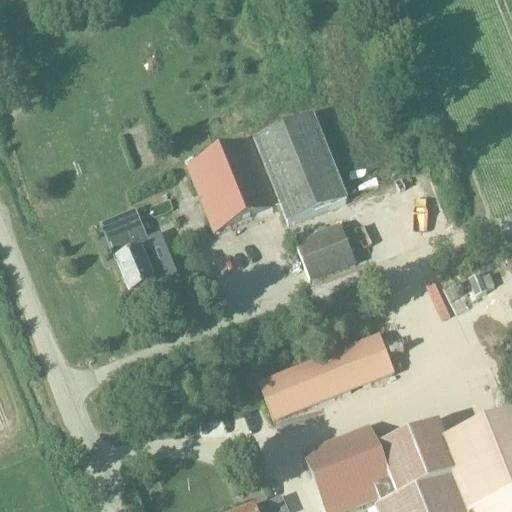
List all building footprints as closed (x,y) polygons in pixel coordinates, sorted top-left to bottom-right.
[(252,144),(186,171),(213,237),(279,210),(287,228),(346,203),(312,119),(251,144),(252,144)] [(396,182),(395,204),(412,205),(413,182),(396,182)] [(133,215),(101,229),(130,297),(154,286),(148,273),(156,270),(148,250),(144,251),(142,246),(146,244),(133,215)] [(309,285),(354,267),(339,227),(294,245),(309,285)] [(273,425),(392,378),(377,340),(258,387),(273,425)] [(442,382),(428,387),(438,413),(474,400),(468,383),(445,391),(442,382)] [(492,511),(511,504),(511,418),(447,445),(439,427),(377,453),(368,430),(301,456),(323,511),(353,511),(378,502),(381,510),(374,511),(492,511)] [(277,511),(274,503),(253,511),(249,511),(277,511)]
